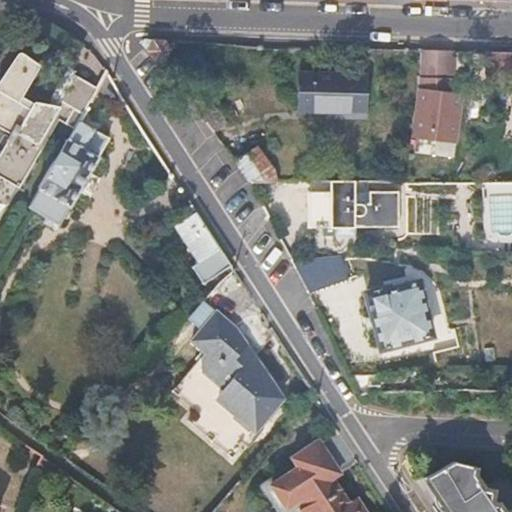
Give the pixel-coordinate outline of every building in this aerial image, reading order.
[(172,46),(165,40),(144,39),(141,43),(154,59),(165,58),(172,46)] [(454,76),(454,49),(421,49),(420,76),(454,76)] [(77,121),(96,89),(73,74),(54,102),(47,98),(40,107),(19,93),(38,64),(18,51),(0,77),(0,128),(7,134),(3,142),(5,143),(0,150),(0,172),(17,184),(57,122),(72,131),(77,121)] [(493,84),(511,84),(511,51),(494,51),(493,84)] [(296,114),(336,115),(335,122),(365,122),(366,78),(297,75),(296,114)] [(413,89),(411,141),(458,143),(460,90),(413,89)] [(26,207),(57,223),(107,138),(77,121),(72,131),(68,138),(63,139),(35,186),(36,188),(30,201),(26,207)] [(252,183),(277,183),(259,140),(234,159),(252,183)] [(355,227),(399,226),(398,193),(369,193),(369,207),(354,207),(354,193),(354,183),(330,182),(311,183),(312,193),(308,193),(309,227),(324,227),(344,227),(344,235),(356,235),(355,227)] [(369,193),(354,193),(354,207),(369,207),(369,193)] [(201,282),(230,265),(201,220),(195,211),(174,224),(197,259),(190,264),(201,282)] [(344,227),(324,227),(324,235),(344,235),(344,227)] [(291,259),(309,293),(345,276),(339,253),(291,259)] [(382,347),(432,334),(417,281),(389,289),(388,287),(366,292),(382,347)] [(238,329),(203,298),(200,301),(176,327),(174,330),(201,355),(197,359),(197,369),(199,371),(220,390),(217,398),(236,414),(233,419),(252,434),(283,396),(273,381),(265,373),(266,370),(254,353),(250,358),(242,350),(248,344),(238,329)] [(437,351),(461,342),(456,328),(432,334),(437,351)] [(338,472),(357,461),(337,429),(317,442),(338,472)] [(271,483),(286,507),(295,500),(302,511),(363,511),(355,499),(349,503),(332,477),(338,472),(317,442),(291,458),(296,466),(271,483)] [(450,464),(424,481),(441,507),(445,503),(451,511),(511,511),(510,511),(498,511),(496,506),(493,508),(489,502),(490,493),(482,492),(472,478),(473,469),(450,464)]
